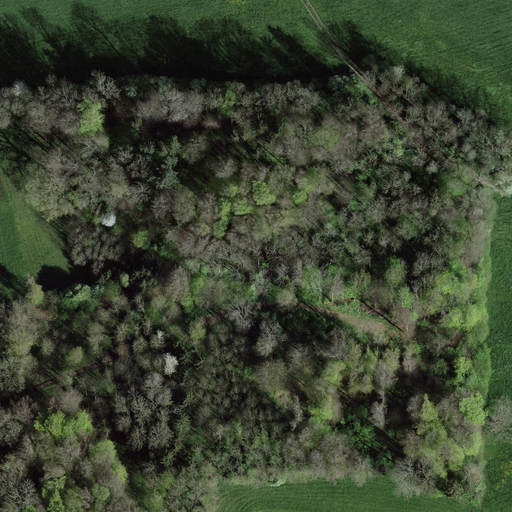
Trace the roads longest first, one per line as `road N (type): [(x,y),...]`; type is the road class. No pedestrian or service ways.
road 1 (track): [(0,411),(78,370),(264,303),(376,323)]
road 2 (track): [(511,190),(445,169),(377,117),(304,0)]
